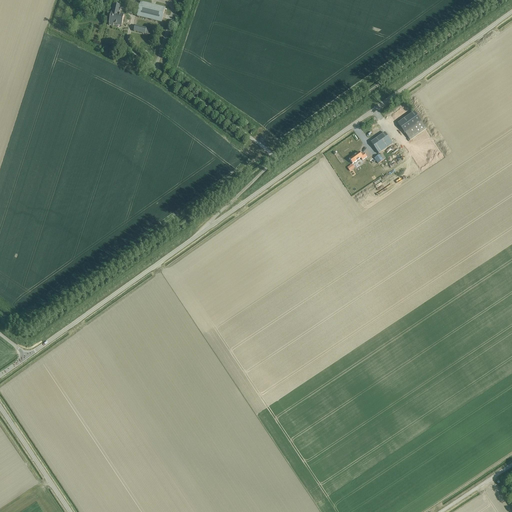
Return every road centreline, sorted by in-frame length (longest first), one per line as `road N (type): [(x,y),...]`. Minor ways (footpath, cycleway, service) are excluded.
road 1 (unclassified): [(511,10),(206,226)]
road 2 (unclassified): [(206,226),(273,158),(134,52),(128,39)]
road 3 (unclassified): [(206,226),(27,356)]
road 4 (unclassified): [(70,511),(0,406)]
